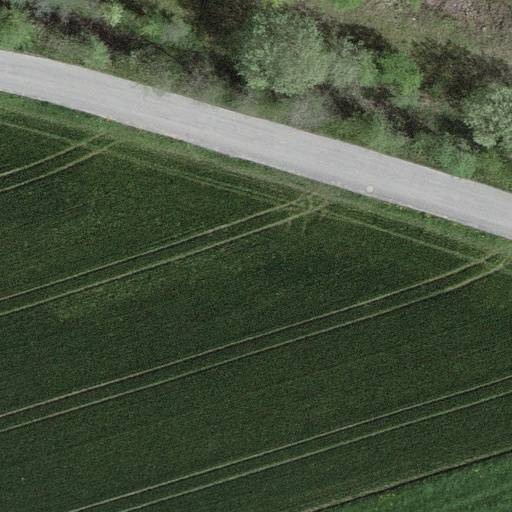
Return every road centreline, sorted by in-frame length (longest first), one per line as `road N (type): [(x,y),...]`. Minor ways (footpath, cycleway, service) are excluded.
road 1 (unclassified): [(0,67),(511,222)]
road 2 (motorway): [(0,106),(80,94),(226,43),(277,0)]
